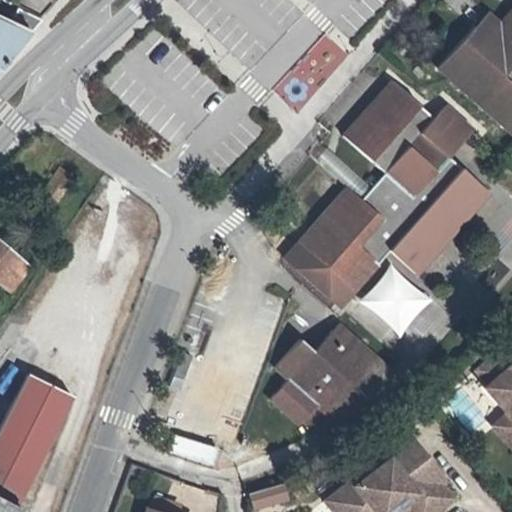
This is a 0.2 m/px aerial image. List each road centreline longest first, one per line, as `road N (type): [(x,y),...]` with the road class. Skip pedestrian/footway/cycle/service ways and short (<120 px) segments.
road 1 (residential): [(87,511),(190,235),(184,203),(47,95)]
road 2 (primary): [(47,95),(140,0)]
